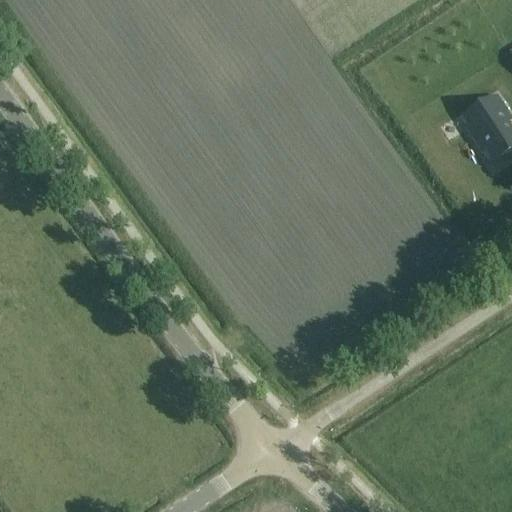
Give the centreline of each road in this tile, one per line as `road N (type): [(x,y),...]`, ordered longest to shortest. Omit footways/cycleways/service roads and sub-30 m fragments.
road 1 (tertiary): [(275,448),(173,329),(0,92)]
road 2 (unclassified): [(275,448),(511,295)]
